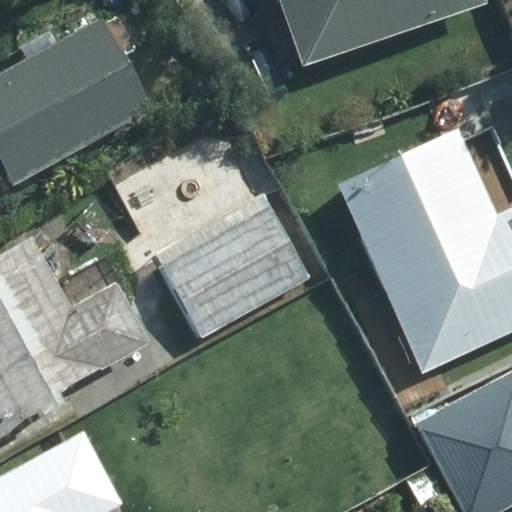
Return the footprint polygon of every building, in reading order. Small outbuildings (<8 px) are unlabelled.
[(472,12),(468,0),(256,0),(282,75),(472,12)] [(151,113),(97,21),(0,77),(0,191),(4,198),(151,113)] [(450,140),(445,130),(331,182),(417,367),(511,322),(511,205),(487,218),(464,168),(497,153),(484,123),(450,140)] [(254,196),(150,253),(195,334),(299,276),(254,196)] [(0,425),(49,399),(44,392),(134,341),(102,282),(57,306),(19,237),(0,247),(0,425)] [(488,511),(511,499),(511,371),(509,366),(411,421),(461,511),(488,511)] [(70,432),(0,470),(0,511),(90,511),(109,502),(70,432)]
